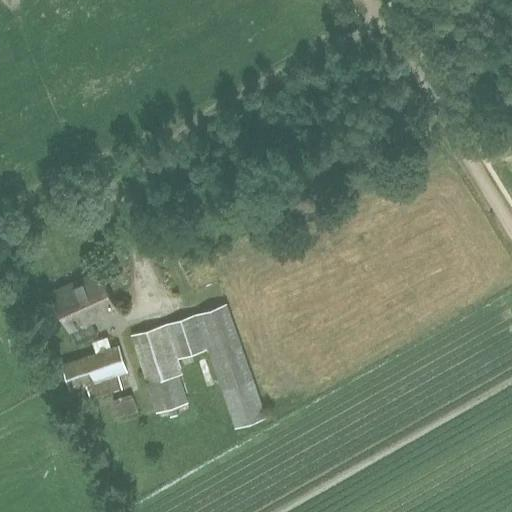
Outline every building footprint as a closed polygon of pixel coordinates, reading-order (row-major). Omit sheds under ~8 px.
[(76,343),(97,334),(93,322),(119,311),(98,269),(50,290),(65,321),(76,343)] [(266,416),(234,321),(227,302),(167,323),(131,333),(156,412),(168,408),(171,416),(178,413),(176,405),(187,402),(179,374),(182,373),(177,357),(182,356),(184,363),(194,360),(191,353),(207,347),(235,427),(266,416)] [(271,313),(247,317),(254,349),(278,344),(271,313)] [(122,387),(118,373),(127,371),(118,344),(62,363),(70,390),(86,384),(91,397),(110,391),(122,387)] [(118,416),(138,410),(133,395),(113,401),(118,416)]
